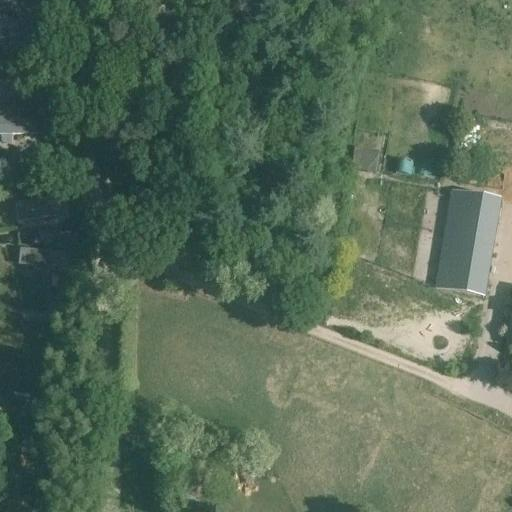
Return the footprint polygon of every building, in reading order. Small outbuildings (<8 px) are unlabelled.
[(38,0),(0,0),(0,12),(11,12),(11,10),(39,9),(38,0)] [(0,81),(1,106),(32,105),(31,80),(30,80),(30,72),(13,72),(13,81),(0,81)] [(0,120),(0,137),(38,138),(38,120),(0,120)] [(352,171),(376,173),(378,150),(354,148),(352,171)] [(400,161),(399,174),(425,178),(427,164),(400,161)] [(486,299),(502,202),(500,202),(502,192),(473,186),(470,196),(452,192),(434,290),(486,299)] [(68,217),(66,198),(16,205),(18,224),(68,217)] [(33,276),(67,280),(69,258),(20,253),(19,270),(34,272),(33,276)]
